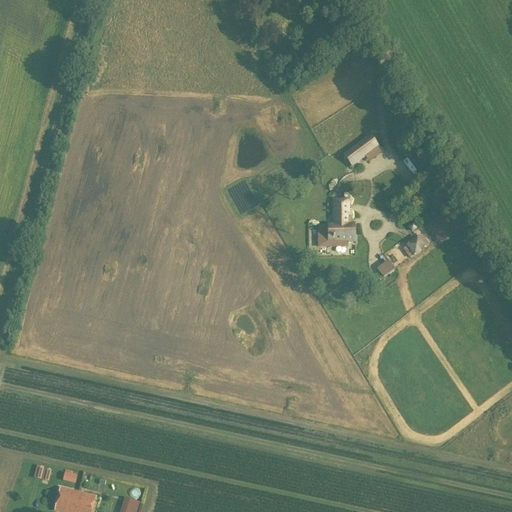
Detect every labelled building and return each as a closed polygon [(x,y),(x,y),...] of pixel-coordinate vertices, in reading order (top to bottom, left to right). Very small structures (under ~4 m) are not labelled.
[(377,148),(369,137),(343,156),(349,165),(351,168),(376,148),(377,148)] [(348,200),(332,201),(332,202),(332,223),(327,223),(328,247),(347,246),(347,243),(355,243),(354,226),(348,226),(348,200)] [(413,222),(407,227),(411,232),(417,228),(413,222)] [(417,236),(405,245),(414,258),(426,249),(417,236)] [(379,267),(386,276),(395,270),(388,260),(379,267)] [(44,469),(41,480),(48,482),(51,471),(44,469)] [(77,476),(65,473),(63,481),(75,484),(77,476)] [(57,511),(73,511),(79,492),(61,488),(55,511),(57,511)] [(79,492),(73,511),(92,511),(97,497),(79,492)] [(136,511),(140,502),(124,497),(119,511),(136,511)]
